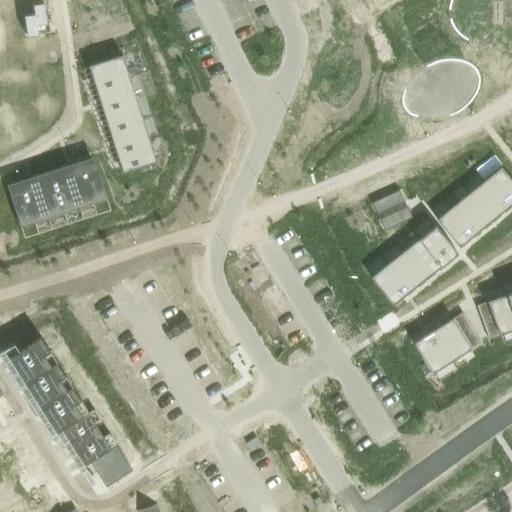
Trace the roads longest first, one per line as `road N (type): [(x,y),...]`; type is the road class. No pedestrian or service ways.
road 1 (track): [(0,302),(439,139),(511,99)]
road 2 (residential): [(280,390),(214,271),(216,244),(266,123),(270,92)]
road 3 (residential): [(511,411),(365,511)]
road 4 (residential): [(358,511),(280,390)]
